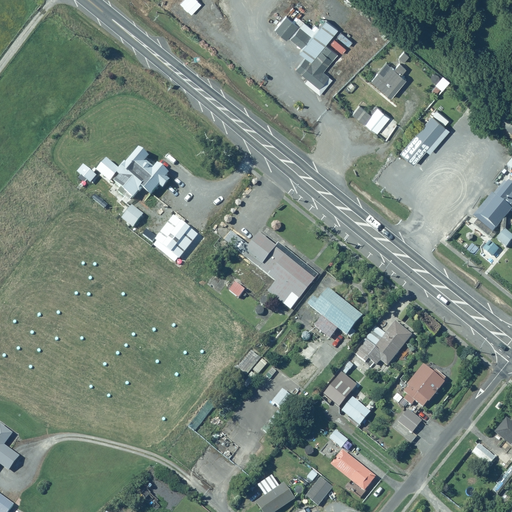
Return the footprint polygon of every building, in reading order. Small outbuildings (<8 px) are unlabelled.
[(280,28),(292,13),(280,2),(267,18),(280,28)] [(329,17),(317,8),(292,39),(304,48),(329,17)] [(280,28),(292,39),(305,23),(292,13),(280,28)] [(304,53),(297,47),(288,59),(312,79),(321,67),(314,61),(329,42),(319,34),(304,53)] [(379,70),(372,79),(402,105),(408,98),(398,89),(406,79),(401,74),(407,68),(400,62),(395,69),(391,66),(383,74),(379,70)] [(449,81),(442,75),(431,90),(436,94),(441,88),(442,90),(449,81)] [(340,89),(333,97),(341,103),(356,86),(350,82),(342,91),(340,89)] [(504,125),(511,132),(511,103),(496,123),(502,128),(504,125)] [(360,105),(353,114),(385,139),(398,124),(376,105),(370,113),(360,105)] [(432,115),(401,151),(414,163),(427,149),(431,153),(450,131),(432,115)] [(115,182),(133,199),(142,189),(151,197),(161,185),(164,188),(171,181),(167,177),(170,175),(140,147),(137,149),(136,148),(133,151),(136,154),(127,164),(124,162),(119,168),(121,170),(117,174),(120,176),(115,182)] [(500,165),(468,204),(487,220),(507,196),(499,190),(511,174),(500,165)] [(131,206),(121,219),(133,228),(143,214),(131,206)] [(174,215),(154,240),(179,260),(199,235),(174,215)] [(309,265),(251,219),(233,241),(269,269),(259,281),(282,299),(309,265)] [(355,304),(319,276),(304,296),(339,324),(355,304)] [(236,283),(229,290),(238,297),(245,290),(236,283)] [(375,327),(363,341),(365,343),(355,355),(366,364),(369,360),(376,366),(381,360),(387,365),(413,334),(397,321),(386,335),(376,326),(375,327)] [(288,335),(276,350),(282,354),(293,339),(288,335)] [(308,342),(299,352),(307,359),(316,349),(308,342)] [(253,350),(237,367),(236,366),(229,373),(236,379),(242,372),(243,373),(259,355),(253,350)] [(260,361),(253,370),(258,374),(265,365),(260,361)] [(414,401),(424,409),(446,380),(436,371),(434,373),(425,365),(403,392),(407,395),(403,400),(411,406),(414,401)] [(273,366),(265,376),(270,379),(278,370),(273,366)] [(248,377),(243,384),(247,388),(255,378),(249,374),(247,376),(248,377)] [(283,389),(272,401),(282,411),(294,399),(283,389)] [(371,413),(353,398),(342,411),(340,409),(338,412),(341,414),(343,413),(360,427),(371,413)] [(407,410),(398,421),(413,433),(422,421),(407,410)] [(494,432),(503,440),(511,448),(511,422),(507,418),(494,432)] [(0,464),(9,471),(20,457),(5,446),(14,434),(0,424),(0,464)] [(337,430),(329,438),(342,449),(349,440),(337,430)] [(480,443),(472,452),(488,465),(495,456),(480,443)] [(343,450),(331,465),(355,484),(350,490),(358,496),(363,491),(364,492),(377,476),(343,450)] [(314,469),(307,476),(312,481),(318,473),(314,469)] [(256,502),(261,511),(272,511),(294,498),(284,484),(280,486),(272,475),(257,485),(265,496),(256,502)] [(321,479),(306,496),(317,505),(332,488),(321,479)] [(0,491),(0,511),(7,511),(15,502),(0,491)] [(130,511),(97,499),(91,511),(130,511)]
